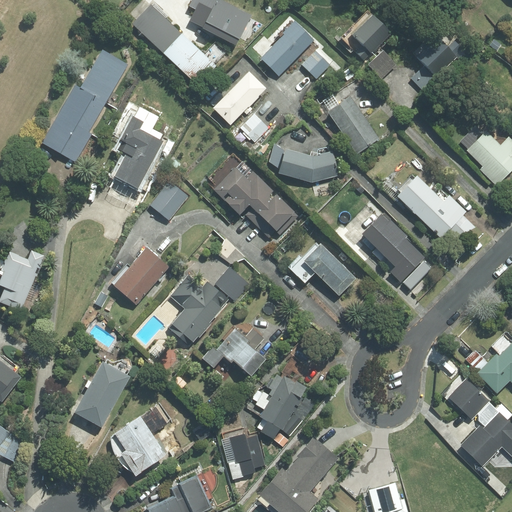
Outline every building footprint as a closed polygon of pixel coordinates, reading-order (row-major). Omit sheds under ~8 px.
[(253,1),(249,0),(213,0),(209,18),(246,27),(253,1)] [(153,2),(134,22),(199,85),(218,65),(153,2)] [(394,32),(375,12),(354,32),(365,43),(357,50),(366,59),(373,52),(394,32)] [(296,20),(261,56),(280,75),(315,39),(296,20)] [(411,77),(423,90),(436,77),(433,74),(454,54),(460,59),(468,51),(463,45),(442,24),(412,52),(424,65),(411,77)] [(503,44),(493,36),(487,42),(497,51),(503,44)] [(76,84),(42,141),(76,161),(93,133),(90,131),(130,63),(104,48),(82,87),(76,84)] [(398,63),(385,48),(369,63),(382,78),(398,63)] [(317,49),(303,63),(317,78),(331,64),(317,49)] [(251,69),(214,106),(232,123),(250,105),(250,106),(260,96),(259,95),(268,86),(251,69)] [(351,94),(329,110),(358,153),(381,137),(351,94)] [(128,152),(115,175),(139,188),(165,140),(161,138),(164,132),(154,127),(160,115),(141,105),(140,106),(130,100),(113,133),(122,138),(118,146),(128,152)] [(255,113),(241,127),(255,141),(270,127),(255,113)] [(480,169),(497,185),(511,169),(511,137),(510,135),(502,143),(487,129),(485,131),(477,123),(460,141),(484,165),(480,169)] [(281,168),(280,171),(313,181),(339,175),(334,149),(319,153),(319,151),(313,149),(312,153),(287,147),(286,150),(275,142),(270,161),(281,168)] [(236,166),(215,188),(241,213),(251,203),(255,206),(247,214),(269,237),(296,209),(278,192),(274,197),(270,193),(275,189),(255,170),(249,176),(246,173),(245,174),(236,166)] [(419,174),(399,194),(442,237),(448,231),(455,238),(476,226),(464,215),(467,211),(451,194),(445,200),(419,174)] [(170,180),(150,204),(170,220),(190,196),(170,180)] [(383,213),(363,232),(397,265),(391,270),(401,281),(426,256),(407,237),(409,235),(392,217),(389,220),(383,213)] [(301,253),(289,265),(306,282),(317,271),(340,294),(357,276),(319,239),(303,255),(301,253)] [(149,246),(115,283),(137,303),(171,265),(149,246)] [(40,267),(46,254),(33,249),(29,257),(10,249),(3,268),(6,269),(0,282),(6,285),(0,299),(0,300),(23,310),(38,272),(36,271),(39,266),(40,267)] [(230,266),(215,282),(236,301),(250,284),(230,266)] [(185,308),(168,326),(189,346),(199,335),(200,336),(212,323),(210,321),(231,299),(209,279),(204,286),(190,273),(170,295),(185,308)] [(214,344),(203,356),(215,366),(225,354),(233,361),(235,358),(253,374),(268,356),(257,346),(266,337),(254,327),(247,334),(237,326),(218,348),(214,344)] [(498,352),(478,371),(498,392),(511,379),(511,380),(511,342),(500,354),(498,352)] [(0,357),(0,397),(3,400),(23,375),(0,357)] [(105,359),(75,410),(103,426),(132,375),(105,359)] [(268,420),(262,429),(274,438),(282,427),(284,428),(295,410),(293,409),(297,403),(299,404),(303,398),(301,397),(308,385),(298,379),(297,380),(285,373),(272,395),(264,390),(256,403),(264,408),(260,415),(268,420)] [(480,389),(467,377),(449,396),(473,419),(474,417),(481,423),(462,444),(484,465),(502,446),(511,455),(511,421),(479,391),(480,389)] [(143,415),(142,413),(116,430),(117,432),(111,436),(113,443),(115,450),(119,457),(124,463),(129,468),(136,472),(137,474),(167,453),(154,432),(168,422),(157,406),(143,415)] [(0,422),(0,445),(11,432),(0,422)] [(208,422),(195,431),(201,440),(215,431),(208,422)] [(247,432),(231,436),(237,460),(229,462),(233,478),(244,476),(244,474),(257,471),(255,466),(266,464),(258,434),(248,437),(247,432)] [(284,466),(260,494),(281,511),(307,511),(319,498),(311,490),(340,456),(316,435),(287,469),(284,466)] [(25,443),(14,438),(5,456),(15,462),(25,443)] [(174,495),(148,507),(150,511),(200,511),(212,506),(197,473),(181,481),(181,483),(171,487),(174,495)] [(370,488),(376,511),(408,511),(405,498),(401,499),(396,481),(370,488)]
